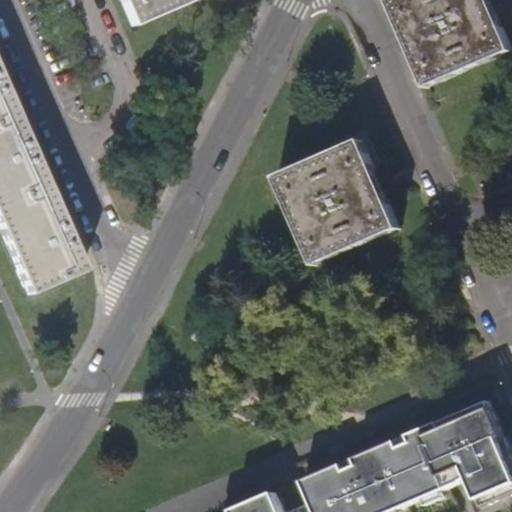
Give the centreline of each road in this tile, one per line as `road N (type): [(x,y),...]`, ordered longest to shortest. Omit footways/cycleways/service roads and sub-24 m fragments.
road 1 (residential): [(358,0),(493,304)]
road 2 (residential): [(149,271),(122,253),(107,229),(6,0)]
road 3 (residential): [(149,271),(295,0)]
road 4 (residential): [(2,511),(83,399),(149,271)]
